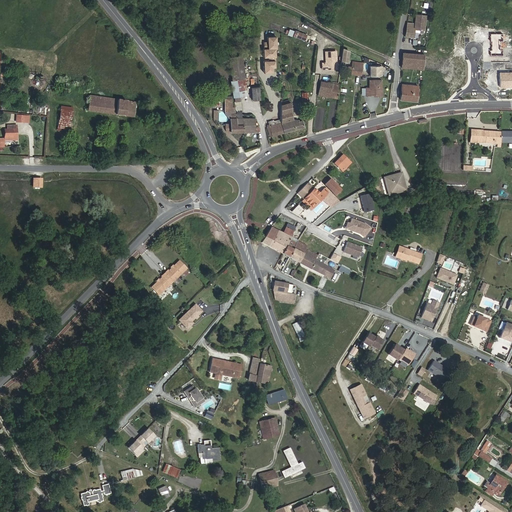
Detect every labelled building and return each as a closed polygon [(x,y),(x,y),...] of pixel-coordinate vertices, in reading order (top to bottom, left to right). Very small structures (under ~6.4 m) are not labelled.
[(424,31),(426,15),(416,14),(414,28),(414,29),(424,31)] [(493,35),(492,19),(480,19),(480,36),(482,36),(493,35)] [(414,29),(414,28),(412,27),(412,23),(407,23),(405,36),(413,37),(414,29)] [(304,41),(307,35),(295,30),(293,36),(304,41)] [(272,68),(275,68),(275,36),(266,36),(266,42),(263,42),(262,59),(263,59),(262,73),(272,73),(272,68)] [(511,86),(511,72),(500,73),(483,73),(482,36),(480,36),(477,36),(477,39),(472,40),(473,64),(474,75),(476,75),(474,88),(511,86)] [(473,64),(472,40),(465,40),(466,64),(473,64)] [(336,68),(336,51),(325,52),(325,62),(322,63),(322,69),(336,68)] [(424,60),(424,53),(403,53),(401,67),(423,69),(424,60)] [(460,62),(460,53),(443,53),(443,61),(455,61),(460,62)] [(245,78),(242,55),(228,57),(232,80),(245,78)] [(454,70),(455,61),(443,61),(424,60),(423,69),(454,70)] [(361,75),(362,62),(352,61),(352,66),(348,66),(347,74),(361,75)] [(368,76),(369,63),(363,62),(362,62),(361,75),(368,76)] [(247,95),(244,79),(231,81),(233,97),(247,95)] [(381,96),(381,80),(369,80),(369,87),(365,87),(365,95),(370,95),(370,94),(373,94),(375,94),(375,96),(381,96)] [(337,98),(339,84),(321,81),(318,95),(337,98)] [(416,101),(418,86),(401,84),(400,100),(416,101)] [(260,99),(258,87),(251,88),(252,100),(260,99)] [(133,117),(135,102),(89,95),(89,99),(87,111),(133,117)] [(304,127),(302,120),(298,121),(292,119),(290,112),(290,102),(289,103),(280,105),(281,116),(281,119),(281,122),(284,132),(304,127)] [(69,131),(72,108),(61,107),(58,130),(69,131)] [(255,127),(255,118),(251,118),(251,117),(249,117),(249,118),(242,118),(241,112),(236,112),(237,117),(236,117),(237,124),(243,124),(243,132),(253,132),(253,133),(258,133),(258,127),(255,127)] [(243,132),(243,124),(237,124),(236,117),(230,117),(230,124),(225,124),(226,129),(226,130),(226,131),(227,132),(243,132)] [(284,132),(281,122),(281,119),(273,121),(273,120),(268,122),(272,135),(272,136),(284,132)] [(13,140),(12,129),(4,129),(4,140),(13,140)] [(500,144),(500,132),(470,130),(469,142),(494,143),(497,144),(500,144)] [(511,143),(511,130),(500,130),(500,132),(500,144),(511,143)] [(343,171),(351,163),(342,155),(334,163),(343,171)] [(405,189),(403,186),(401,182),(401,178),(401,174),(385,178),(388,184),(389,189),(389,194),(405,189)] [(41,187),(41,179),(33,178),(33,187),(41,187)] [(328,188),(334,183),(330,179),(324,184),(328,188)] [(341,190),(334,183),(328,188),(335,195),(341,190)] [(304,198),(312,190),(309,187),(306,184),(298,193),(304,198)] [(322,200),(328,193),(324,188),(319,193),(314,188),(312,190),(304,198),(302,201),(311,210),(322,200)] [(340,201),(330,191),(328,193),(322,200),(330,207),(340,201)] [(370,194),(360,196),(364,213),(374,210),(370,194)] [(424,212),(426,205),(418,203),(416,209),(424,212)] [(298,216),(304,210),(298,205),(290,213),(296,216),(298,216)] [(347,229),(359,234),(364,237),(370,228),(365,224),(351,219),(350,223),(347,223),(346,227),(347,229)] [(290,237),(295,228),(287,224),(286,227),(290,229),(287,235),(283,233),(271,227),(261,242),(282,253),(290,237)] [(288,257),(297,241),(290,237),(282,253),(288,257)] [(299,262),(303,254),(315,259),(317,254),(306,249),(307,246),(297,241),(288,257),(299,262)] [(362,248),(346,242),(343,252),(359,256),(361,254),(362,251),(362,248)] [(418,264),(421,254),(415,252),(409,250),(403,248),(399,258),(406,261),(406,260),(418,264)] [(330,278),(334,270),(315,259),(303,254),(299,262),(300,263),(311,269),(330,278)] [(444,256),(438,254),(435,262),(441,264),(444,256)] [(167,270),(164,273),(173,281),(186,268),(179,261),(168,271),(167,270)] [(440,268),(436,278),(446,282),(446,281),(448,281),(448,283),(453,284),(456,275),(440,268)] [(159,295),(173,281),(164,273),(162,275),(163,276),(151,287),(159,295)] [(354,295),(360,297),(363,281),(356,280),(354,295)] [(286,292),(287,284),(274,282),(272,290),(286,292)] [(293,294),(294,285),(287,284),(286,292),(293,294)] [(292,300),(293,294),(286,292),(272,290),(274,299),(278,300),(293,303),(294,300),(292,300)] [(431,322),(439,303),(432,300),(431,304),(426,303),(420,317),(431,322)] [(197,315),(202,311),(195,304),(179,320),(187,329),(191,325),(190,323),(191,321),(195,318),(197,315)] [(485,332),(490,321),(478,315),(476,318),(473,317),(470,325),(478,328),(478,327),(481,328),(481,329),(485,332)] [(294,323),(300,337),(307,334),(300,320),(294,323)] [(511,334),(511,325),(505,323),(502,330),(511,334)] [(509,342),(511,335),(511,334),(502,330),(499,338),(509,342)] [(370,345),(374,337),(367,333),(362,342),(369,347),(370,345)] [(376,350),(382,340),(375,336),(374,337),(370,345),(376,350)] [(398,359),(403,350),(394,344),(387,354),(397,360),(398,359)] [(407,365),(414,354),(404,348),(403,350),(398,359),(407,365)] [(239,377),(241,367),(235,365),(235,363),(228,361),(228,363),(225,362),(225,360),(212,358),(209,372),(232,377),(233,376),(239,377)] [(427,371),(445,382),(451,372),(442,366),(441,366),(433,361),(427,371)] [(270,373),(271,366),(259,364),(258,371),(270,373)] [(267,384),(270,373),(258,371),(256,381),(257,382),(267,384)] [(365,395),(360,385),(350,390),(352,395),(353,394),(356,399),(354,400),(357,404),(363,401),(361,397),(365,395)] [(436,396),(418,385),(413,393),(429,405),(432,403),(435,400),(436,396)] [(204,401),(195,388),(194,389),(192,386),(184,391),(187,396),(190,394),(194,401),(191,403),(195,408),(204,401)] [(268,404),(287,398),(284,389),(266,395),(268,404)] [(369,403),(365,405),(363,401),(357,404),(359,408),(360,408),(362,413),(361,413),(363,418),(374,413),(369,403)] [(206,410),(203,417),(210,420),(213,414),(206,410)] [(503,421),(508,413),(505,412),(501,417),(501,416),(499,419),(503,421)] [(279,435),(275,417),(259,421),(263,439),(279,435)] [(151,439),(154,436),(147,429),(128,448),(135,455),(139,451),(142,448),(140,445),(145,440),(147,443),(151,439)] [(219,452),(218,450),(219,450),(219,447),(212,448),(212,449),(211,449),(210,440),(203,441),(204,444),(200,445),(200,444),(197,445),(198,448),(198,447),(198,448),(199,457),(200,457),(200,463),(206,463),(212,462),(212,461),(220,460),(220,457),(219,457),(219,456),(220,456),(219,454),(219,455),(219,453),(219,452)] [(284,477),(304,467),(302,462),(297,464),(296,462),(293,464),(290,459),(294,458),(289,448),(283,451),(291,467),(281,472),(284,477)] [(491,458),(480,452),(478,456),(488,463),(491,458)] [(177,477),(180,470),(166,464),(163,471),(174,476),(177,477)] [(142,475),(141,471),(132,469),(125,471),(127,479),(142,475)] [(277,485),(274,470),(269,471),(273,486),(277,485)] [(273,486),(269,471),(259,474),(262,489),(273,486)] [(505,485),(507,482),(496,475),(490,483),(487,481),(484,485),(487,488),(493,492),(498,495),(501,491),(500,490),(504,484),(505,485)] [(197,489),(199,479),(188,477),(186,487),(197,489)] [(103,501),(101,493),(104,493),(104,495),(111,493),(108,484),(102,485),(103,490),(101,491),(100,489),(92,490),(92,492),(89,492),(88,492),(80,494),(83,506),(88,505),(90,501),(95,500),(98,502),(103,501)] [(170,496),(165,485),(158,489),(162,500),(170,496)]
